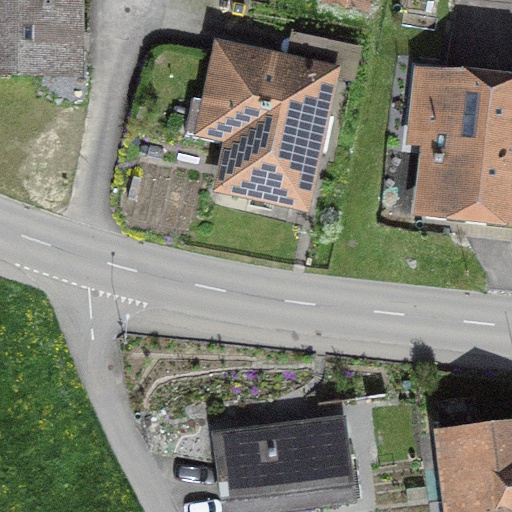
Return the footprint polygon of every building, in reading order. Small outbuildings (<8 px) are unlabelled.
[(0,0),(0,78),(82,80),(83,0),(0,0)] [(370,15),(372,0),(319,0),(319,4),(370,15)] [(354,85),(362,50),(295,36),(289,60),(214,44),(201,103),(191,100),(183,138),(223,147),(212,197),(310,218),(340,82),(354,85)] [(405,150),(419,151),(411,222),(424,223),(424,228),(511,237),(511,84),(431,76),(432,66),(412,63),(410,82),(406,82),(400,133),(407,134),(405,150)] [(348,418),(212,434),(221,511),(315,511),(358,507),(348,418)] [(511,511),(511,427),(435,435),(442,511),(511,511)]
